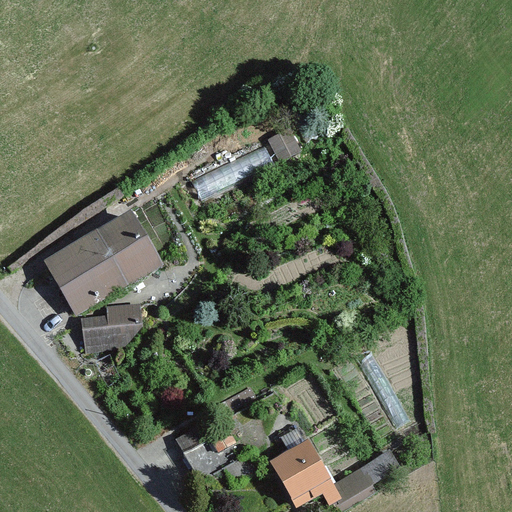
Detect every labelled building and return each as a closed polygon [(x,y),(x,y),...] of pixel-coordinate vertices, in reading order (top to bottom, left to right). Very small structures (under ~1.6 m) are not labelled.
[(292,126),(268,140),(281,161),(304,147),(292,126)] [(191,172),(201,197),(274,167),(264,142),(191,172)] [(45,269),(73,316),(165,263),(137,216),(45,269)] [(84,317),(88,351),(139,345),(135,310),(84,317)] [(377,348),(357,360),(402,431),(421,418),(377,348)] [(205,437),(182,455),(211,490),(233,472),(205,437)] [(294,511),(298,511),(334,494),(308,445),(270,465),(294,511)]
